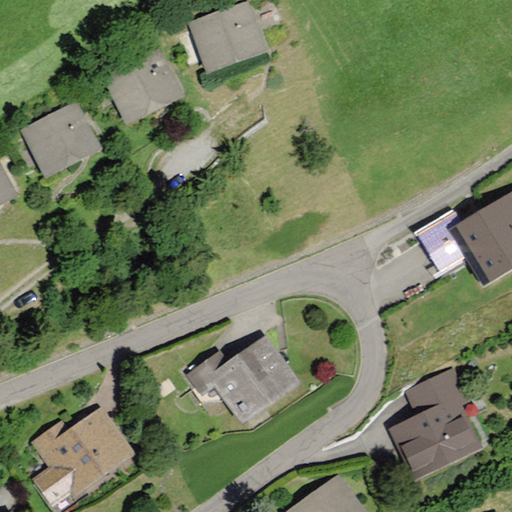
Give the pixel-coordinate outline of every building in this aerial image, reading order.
[(190,24),(208,69),(264,47),(247,2),(190,24)] [(104,83),(127,122),(181,91),(158,52),(104,83)] [(22,133),(45,175),(99,147),(76,104),(22,133)] [(0,201),(14,194),(0,168),(0,201)] [(511,265),(511,196),(461,227),(453,214),(419,234),(441,271),(475,251),(491,278),(511,265)] [(299,383),(268,337),(228,363),(221,352),(189,374),(202,394),(216,385),(242,422),(299,383)] [(392,430),(415,476),(479,445),(459,405),(467,401),(451,370),(407,392),(419,417),(392,430)] [(55,508),(133,453),(103,410),(70,433),(63,424),(35,444),(52,469),(35,481),(55,508)] [(363,511),(338,477),(290,511),(363,511)]
